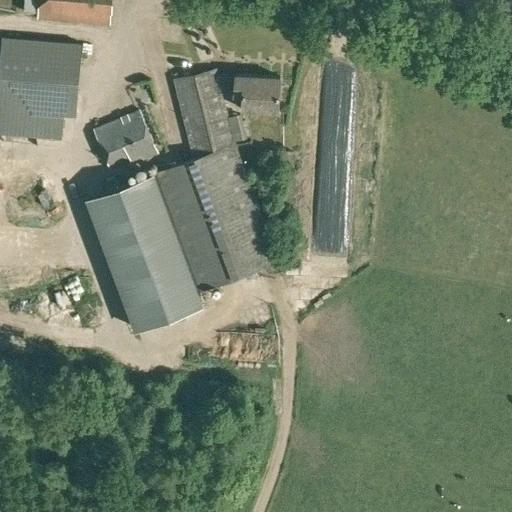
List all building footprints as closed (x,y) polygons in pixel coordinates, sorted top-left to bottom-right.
[(38,0),(38,17),(110,23),(111,0),(38,0)] [(236,75),(218,74),(216,68),(175,78),(194,158),(121,185),(117,175),(104,180),(108,190),(85,199),(135,330),(204,304),(199,290),(278,260),(234,143),(222,92),(235,92),(235,94),(244,95),(243,108),(278,110),(280,76),(236,73),(236,75)] [(0,132),(60,138),(62,115),(0,108),(0,132)] [(132,162),(158,151),(140,110),(94,129),(111,168),(131,160),(132,162)] [(253,114),(239,115),(241,140),(254,139),(253,114)]
